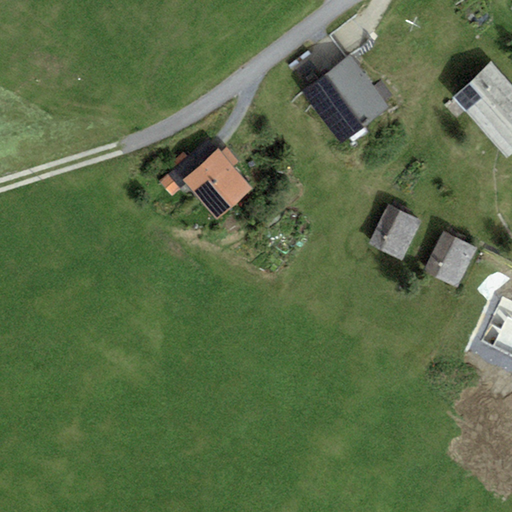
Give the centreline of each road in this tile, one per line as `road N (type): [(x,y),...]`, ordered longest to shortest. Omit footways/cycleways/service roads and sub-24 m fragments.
road 1 (track): [(188,115),(0,186)]
road 2 (unclassified): [(351,0),(188,115)]
